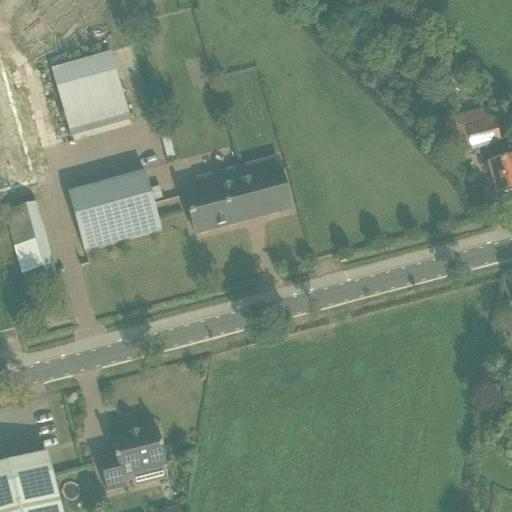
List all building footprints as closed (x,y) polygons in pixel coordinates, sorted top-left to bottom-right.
[(390,4),(375,10),(383,29),(398,23),(390,4)] [(71,138),(132,122),(117,71),(58,88),(71,138)] [(489,165),(498,195),(511,190),(511,156),(504,159),(500,144),(502,144),(495,120),(465,129),(472,152),(486,148),(490,165),(489,165)] [(196,179),(199,192),(185,196),(195,235),(291,209),(281,170),(221,186),(217,173),(196,179)] [(145,173),(68,195),(84,252),(161,231),(145,173)] [(56,274),(36,203),(4,213),(23,283),(56,274)] [(511,402),(500,406),(505,429),(511,426),(511,402)] [(115,457),(98,461),(106,492),(124,487),(121,476),(166,465),(157,430),(141,434),(140,431),(126,435),(127,438),(111,442),(115,457)] [(0,511),(62,511),(47,454),(8,464),(7,461),(0,463),(0,511)]
